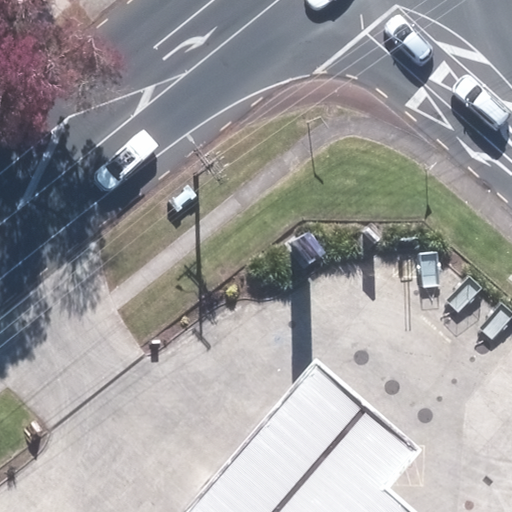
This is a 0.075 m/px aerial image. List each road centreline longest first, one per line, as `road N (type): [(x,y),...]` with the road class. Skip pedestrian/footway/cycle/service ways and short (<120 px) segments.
road 1 (secondary): [(0,202),(72,144),(172,87),(282,0)]
road 2 (secondary): [(387,0),(511,112)]
